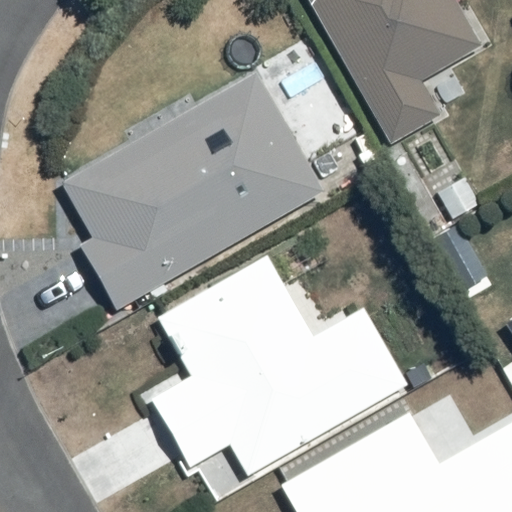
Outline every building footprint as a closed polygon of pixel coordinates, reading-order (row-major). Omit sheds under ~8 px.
[(313,0),(397,146),(449,117),(430,84),(491,50),(462,0),(313,0)] [(329,184),(257,70),(73,187),(104,236),(87,247),(128,311),(329,184)] [(487,205),(464,176),(441,195),(464,223),(487,205)] [(219,507),(413,381),(366,309),(354,317),(348,307),(329,319),(302,278),(295,282),(275,251),(159,327),(192,378),(152,404),(219,507)] [(404,415),(276,488),(289,511),(511,511),(511,423),(434,467),(404,415)]
